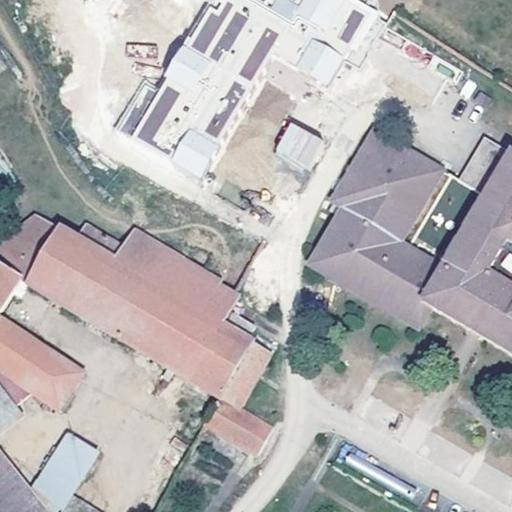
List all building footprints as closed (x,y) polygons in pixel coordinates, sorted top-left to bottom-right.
[(117,132),(206,175),(265,55),(333,88),(374,4),(365,0),(203,0),(160,90),(142,81),(117,132)] [(274,151),(308,170),(325,141),(290,121),(274,151)] [(374,134),(332,204),(343,210),(308,268),(418,332),(431,312),(439,316),(442,312),(511,352),(511,155),(485,140),(460,184),(486,199),(470,225),(478,230),(451,275),(444,270),(401,245),(444,175),(374,134)] [(0,317),(21,285),(220,402),(222,404),(253,348),(254,345),(224,328),(203,316),(218,288),(220,285),(134,234),(125,251),(86,228),(78,241),(36,216),(6,240),(0,244),(0,372),(33,396),(58,414),(83,376),(0,321),(0,317)] [(470,225),(444,270),(451,275),(478,230),(470,225)] [(232,296),(218,288),(203,316),(224,328),(239,300),(232,296)] [(439,316),(511,358),(511,352),(442,312),(439,316)] [(232,315),(227,326),(248,338),(253,328),(232,315)] [(220,402),(205,429),(257,459),(272,430),(236,409),(253,376),(258,378),(269,358),(253,348),(222,404),(220,402)] [(0,372),(0,511),(46,511),(0,452),(0,440),(26,420),(18,408),(33,396),(0,372)] [(66,442),(35,491),(49,501),(82,451),(66,442)] [(95,511),(74,499),(65,511),(95,511)]
